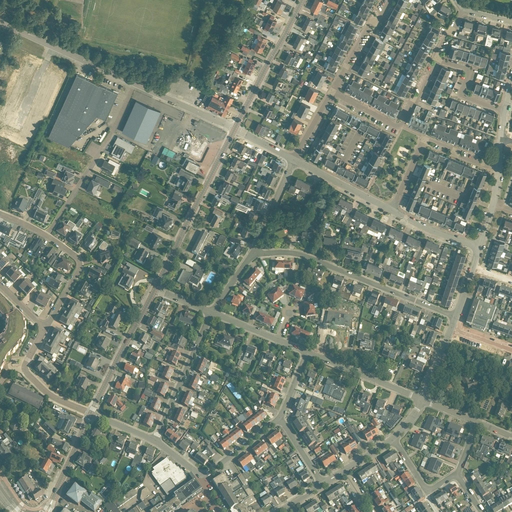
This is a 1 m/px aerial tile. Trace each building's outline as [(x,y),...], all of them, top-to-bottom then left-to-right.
[(322,4),(323,1),(321,0),(314,0),(313,3),(328,11),(329,8),(326,6),(322,4)] [(338,4),(330,0),(328,0),(326,4),(336,9),(338,4)] [(270,5),(269,7),(281,13),(283,8),(281,7),(272,2),(271,5),(270,5)] [(394,7),(397,8),(405,13),(408,7),(405,6),(400,3),(397,2),(394,7)] [(310,9),(312,10),(317,13),(319,10),(327,14),(329,11),(328,11),(313,3),(310,9)] [(365,11),(368,12),(370,7),(371,7),(368,6),(363,3),(360,8),(365,11)] [(451,8),(442,4),(438,12),(441,14),(439,17),(445,19),(446,17),(451,8)] [(392,13),(394,14),(402,18),(405,13),(397,8),(394,7),(392,13)] [(362,17),(365,18),(368,12),(365,11),(360,8),(357,14),(362,17)] [(389,18),(391,19),(396,22),(396,23),(399,24),(402,18),(394,14),(392,13),(389,18)] [(357,14),(354,20),(362,24),(365,18),(362,17),(357,14)] [(267,22),(274,26),(277,21),(273,19),(275,17),(271,15),(267,22)] [(257,17),(254,21),(261,25),(263,20),(257,17)] [(307,23),(316,28),(317,25),(315,24),(317,21),(308,17),(305,22),(307,23)] [(393,28),(396,23),(396,22),(391,19),(389,18),(386,24),(393,28)] [(344,26),(355,32),(358,26),(351,22),(350,23),(346,21),(343,26),(344,26)] [(458,36),(471,41),(472,37),(467,36),(464,35),(465,29),(471,30),(473,22),(465,21),(463,28),(462,28),(462,31),(460,31),(459,33),(458,33),(458,36)] [(267,22),(264,29),(267,31),(268,29),(272,31),(274,26),(267,22)] [(307,23),(305,22),(302,28),(308,31),(308,30),(311,31),(312,29),(315,30),(316,28),(307,23)] [(383,29),(390,34),(393,28),(386,24),(383,29)] [(472,37),(471,41),(472,41),(477,42),(479,35),(484,36),(487,26),(479,24),(477,32),(474,31),(472,38),(472,37)] [(429,30),(437,35),(438,32),(439,33),(441,30),(440,30),(440,29),(432,25),(429,30)] [(353,38),(355,32),(344,26),(341,32),(342,33),(345,34),(350,37),(353,38)] [(488,33),(487,36),(485,45),(491,46),(493,35),(499,36),(500,29),(493,27),(491,34),(488,33)] [(379,35),(387,39),(390,34),(383,29),(380,35),(379,35)] [(426,36),(434,40),(437,35),(429,30),(426,36)] [(504,47),(503,49),(510,50),(511,41),(511,31),(507,30),(505,38),(509,39),(508,43),(507,43),(506,47),(504,46),(504,47)] [(350,44),(353,38),(350,37),(345,34),(342,33),(339,38),(342,40),(350,44)] [(257,44),(261,46),(264,47),(266,42),(265,42),(267,39),(261,36),(257,34),(256,38),(259,39),(257,44)] [(304,38),(298,34),(296,40),(298,41),(307,46),(308,43),(306,42),(307,40),(304,38)] [(307,39),(317,44),(318,41),(315,40),(315,39),(309,36),(307,39)] [(423,42),(431,46),(434,40),(426,36),(423,42)] [(375,38),(373,43),(380,48),(383,42),(376,38),(375,38)] [(296,40),(293,46),(302,50),(303,47),(307,49),(308,47),(307,46),(298,41),(296,40)] [(345,49),(347,49),(350,44),(342,40),(339,45),(345,49)] [(428,51),(431,46),(423,42),(420,47),(428,51)] [(335,43),(332,49),(342,54),(345,49),(339,45),(335,43)] [(373,43),(370,49),(377,53),(380,48),(373,43)] [(453,56),(455,57),(456,54),(458,48),(459,44),(457,43),(456,43),(455,45),(452,44),(449,55),(449,56),(452,57),(453,56)] [(261,52),(264,47),(261,46),(257,44),(255,48),(252,47),(251,50),(257,53),(258,50),(261,52)] [(417,53),(425,57),(428,51),(420,47),(417,53)] [(467,60),(468,58),(470,52),(470,49),(464,47),(464,50),(462,56),(461,58),(467,60)] [(332,49),(329,48),(335,50),(332,56),(340,60),(342,54),(332,49)] [(456,54),(455,57),(457,57),(457,58),(460,59),(460,58),(461,58),(462,56),(464,50),(458,48),(456,54)] [(377,53),(370,49),(367,54),(374,59),(377,53)] [(242,63),(253,69),(255,64),(252,62),(253,60),(249,58),(249,59),(243,56),(243,57),(232,52),(228,50),(228,51),(226,55),(230,57),(229,57),(241,63),(242,63)] [(500,57),(509,59),(510,53),(502,51),(500,57)] [(476,54),(470,52),(468,58),(467,60),(469,61),(469,62),(472,63),(472,62),(473,62),(474,60),(476,54)] [(289,54),(285,61),(295,65),(297,61),(301,63),(303,59),(301,57),(301,56),(296,53),(294,56),(289,54)] [(414,58),(420,61),(422,62),(425,57),(417,53),(414,58)] [(371,64),(374,59),(367,54),(364,60),(371,64)] [(479,64),(480,62),(482,55),(476,54),(474,60),(473,62),(479,64)] [(480,62),(479,64),(485,66),(488,57),(482,55),(480,62)] [(337,66),(340,60),(332,56),(329,62),(337,66)] [(498,63),(507,66),(509,59),(500,57),(498,63)] [(420,61),(414,58),(411,64),(419,68),(420,66),(421,66),(423,64),(422,63),(422,62),(420,61)] [(361,66),(363,67),(368,70),(371,64),(364,60),(361,66)] [(329,62),(326,67),(334,71),(337,66),(329,62)] [(240,65),(244,68),(242,72),(246,74),(247,72),(250,73),(253,69),(242,63),(240,65)] [(505,72),(507,66),(498,63),(497,69),(505,72)] [(408,69),(416,74),(419,68),(411,64),(408,69)] [(357,71),(360,72),(365,75),(368,70),(363,67),(361,66),(358,71),(357,71)] [(440,72),(448,75),(450,69),(442,66),(440,72)] [(292,75),(294,69),(289,67),(288,70),(282,67),(278,74),(287,78),(289,74),(292,75)] [(405,75),(413,79),(414,77),(415,78),(417,75),(416,74),(408,69),(405,75)] [(497,69),(495,76),(504,78),(505,72),(497,69)] [(318,70),(315,76),(324,80),(327,75),(318,70)] [(445,81),(448,75),(440,72),(437,77),(445,81)] [(96,82),(95,82),(77,74),(48,136),(69,146),(97,115),(106,119),(118,93),(100,84),(95,83),(96,82)] [(413,79),(405,75),(402,81),(410,85),(413,79)] [(238,84),(240,86),(243,79),(236,76),(233,82),(238,84)] [(315,76),(313,81),(321,85),(324,80),(315,76)] [(434,83),(443,87),(445,81),(437,77),(434,83)] [(273,85),(277,87),(281,89),(285,83),(282,81),(276,78),(273,85)] [(237,92),(240,86),(238,84),(233,82),(230,81),(230,80),(228,84),(226,83),(225,85),(221,83),(220,84),(216,82),(215,85),(220,87),(223,88),(228,91),(229,89),(230,89),(230,88),(237,92)] [(351,93),(357,82),(354,80),(351,85),(349,84),(348,86),(347,86),(346,88),(347,88),(345,90),(351,93)] [(400,86),(407,90),(410,85),(402,81),(400,86)] [(361,90),(359,89),(361,84),(357,82),(351,93),(351,94),(357,97),(361,90)] [(432,89),(434,90),(440,93),(443,87),(434,83),(432,89)] [(476,83),(473,91),(479,93),(482,85),(476,83)] [(485,95),(486,93),(488,87),(482,85),(479,93),(482,94),(481,95),(484,96),(485,95)] [(310,86),(307,92),(316,96),(318,91),(310,86)] [(363,100),(369,88),(366,86),(363,91),(361,90),(357,97),(363,100)] [(396,92),(404,96),(407,90),(400,86),(396,92)] [(488,87),(486,93),(485,95),(491,98),(494,89),(488,87)] [(373,96),(370,95),(373,90),(369,88),(363,100),(369,103),(373,96)] [(429,95),(432,96),(437,98),(440,93),(434,90),(432,89),(429,95)] [(494,89),(491,98),(497,100),(499,95),(500,96),(501,93),(500,92),(494,89)] [(386,91),(383,96),(377,107),(383,111),(386,104),(384,102),(387,98),(384,96),(387,91),(386,91)] [(266,99),(271,101),(272,100),(276,102),(278,99),(274,96),(275,94),(269,92),(266,99)] [(307,92),(305,97),(313,101),(316,96),(307,92)] [(377,107),(383,96),(379,94),(377,99),(375,97),(371,104),(377,107)] [(213,95),(207,106),(225,115),(227,110),(231,104),(224,101),(221,99),(214,96),(213,95)] [(231,104),(234,98),(227,95),(224,101),(231,104)] [(437,98),(432,96),(429,95),(427,101),(435,104),(437,98)] [(386,104),(383,111),(389,114),(389,113),(398,97),(396,96),(394,101),(391,100),(389,105),(386,104)] [(399,98),(398,97),(389,113),(395,117),(396,114),(397,115),(398,112),(397,112),(398,110),(396,109),(399,104),(396,103),(399,98)] [(449,107),(455,110),(458,101),(452,99),(449,107)] [(136,100),(122,131),(146,142),(161,111),(136,100)] [(461,112),(463,106),(464,104),(458,101),(455,110),(461,112)] [(302,102),(299,108),(308,112),(310,107),(302,102)] [(283,112),(286,107),(281,104),(280,106),(275,104),(274,107),(280,111),(283,112)] [(464,104),(463,106),(461,112),(467,114),(469,108),(470,106),(464,104)] [(429,110),(427,114),(424,121),(416,117),(421,106),(417,105),(408,123),(425,130),(431,116),(433,112),(429,110)] [(470,106),(469,108),(467,114),(473,116),(476,108),(470,106)] [(263,114),(269,117),(270,115),(274,118),(276,114),(271,112),(272,110),(267,107),(263,114)] [(299,108),(297,113),(305,117),(308,112),(299,108)] [(343,118),(346,119),(349,114),(338,108),(332,118),(336,120),(339,115),(343,118)] [(445,109),(443,108),(441,108),(438,115),(444,118),(447,110),(445,109)] [(482,110),(476,108),(473,116),(479,118),(482,110)] [(485,120),(487,115),(488,112),(482,110),(479,118),(485,120)] [(485,120),(491,122),(494,115),(491,114),(492,113),(489,112),(488,113),(488,112),(487,115),(485,120)] [(358,126),(361,120),(349,114),(346,119),(358,126)] [(291,123),(300,127),(302,122),(294,118),(291,123)] [(332,118),(329,123),(337,127),(340,129),(342,124),(340,123),(339,122),(336,120),(332,118)] [(432,132),(431,134),(438,137),(444,119),(443,119),(441,124),(438,123),(436,128),(434,127),(433,130),(432,129),(432,132)] [(444,119),(438,137),(437,137),(444,139),(446,132),(444,131),(446,126),(444,125),(445,120),(444,119)] [(365,130),(368,124),(363,121),(361,120),(358,126),(360,127),(365,130)] [(265,126),(266,126),(259,122),(255,130),(266,135),(269,128),(265,126)] [(288,129),(297,133),(300,128),(291,123),(288,129)] [(327,128),(335,133),(337,127),(329,123),(327,128)] [(446,132),(444,139),(450,142),(450,141),(457,124),(455,123),(454,129),(451,128),(449,133),(446,132)] [(377,136),(380,130),(368,124),(365,130),(364,132),(363,134),(362,135),(366,137),(369,132),(377,136)] [(457,124),(450,141),(457,144),(459,137),(457,136),(458,131),(456,130),(458,124),(457,124)] [(332,138),(335,133),(327,128),(324,134),(332,138)] [(461,137),(459,144),(465,147),(471,129),(470,129),(468,134),(466,133),(464,138),(461,137)] [(471,129),(465,147),(471,149),(474,142),(471,141),(473,136),(471,135),(473,130),(471,129)] [(174,146),(186,151),(185,152),(199,159),(206,143),(180,132),(174,146)] [(329,143),(332,138),(324,134),(321,139),(327,142),(329,143)] [(382,143),(387,146),(392,137),(387,134),(382,143)] [(477,151),(484,134),(483,134),(481,139),(478,138),(477,139),(475,138),(474,142),(471,149),(477,152),(477,151)] [(484,134),(477,151),(484,154),(485,151),(486,149),(485,149),(486,147),(484,146),(486,141),(483,140),(485,134),(484,134)] [(116,143),(111,153),(113,154),(112,156),(120,160),(121,159),(120,159),(125,149),(128,150),(132,144),(122,139),(123,139),(120,145),(116,143)] [(322,151),(327,153),(327,154),(328,154),(329,153),(330,151),(330,150),(324,147),(327,142),(321,139),(316,148),(322,151)] [(377,152),(383,155),(387,146),(382,143),(376,140),(374,143),(374,144),(379,147),(377,152)] [(245,151),(250,154),(252,150),(247,147),(247,146),(242,143),(238,150),(244,153),(245,151)] [(162,152),(173,157),(176,152),(165,147),(162,152)] [(317,160),(322,151),(316,148),(311,157),(317,160)] [(427,156),(437,160),(439,154),(430,150),(427,156)] [(383,155),(377,152),(375,151),(372,156),(380,160),(383,155)] [(448,158),(439,154),(437,160),(434,166),(438,168),(441,162),(446,164),(448,158)] [(334,161),(331,160),(328,158),(327,158),(324,163),(335,169),(338,164),(341,158),(337,156),(334,161)] [(369,161),(377,165),(380,160),(372,156),(369,161)] [(241,168),(244,161),(235,157),(231,163),(232,164),(230,167),(240,172),(241,168)] [(454,160),(448,158),(446,164),(445,167),(450,169),(454,160)] [(116,170),(120,164),(110,159),(111,160),(110,162),(109,162),(108,162),(105,160),(101,167),(111,173),(114,168),(116,170)] [(274,164),(272,168),(279,171),(283,163),(276,160),(272,159),(270,162),(274,164)] [(199,165),(197,164),(190,160),(189,160),(186,166),(186,167),(187,166),(196,171),(199,165)] [(455,171),(459,162),(454,160),(450,169),(455,171)] [(366,166),(374,170),(377,165),(369,161),(366,166)] [(461,173),(464,164),(459,162),(455,171),(454,174),(460,176),(461,173)] [(430,166),(424,163),(419,175),(425,178),(428,179),(430,180),(431,180),(432,176),(427,174),(430,166)] [(338,164),(335,169),(343,173),(346,168),(338,164)] [(461,173),(466,176),(470,167),(464,164),(461,173)] [(63,178),(72,183),(72,182),(73,182),(74,179),(74,178),(74,177),(73,177),(74,173),(71,171),(72,169),(63,165),(61,170),(64,171),(63,173),(65,174),(63,178)] [(365,172),(368,174),(372,176),(374,170),(366,166),(364,171),(365,172)] [(269,176),(267,181),(273,184),(277,176),(269,172),(271,170),(265,167),(262,173),(269,176)] [(470,167),(466,176),(472,178),(473,174),(475,169),(470,167)] [(343,173),(355,180),(358,174),(346,168),(343,173)] [(54,178),(56,173),(47,169),(45,173),(54,178)] [(225,177),(230,179),(231,177),(235,180),(237,176),(233,174),(234,172),(228,169),(225,177)] [(475,183),(481,185),(486,174),(475,169),(473,174),(478,176),(475,183)] [(365,178),(358,174),(355,180),(366,186),(372,176),(368,174),(365,178)] [(424,182),(425,178),(419,175),(417,181),(416,183),(422,185),(423,183),(424,182)] [(97,189),(100,184),(100,183),(108,187),(111,182),(97,176),(95,180),(92,179),(87,189),(89,190),(89,191),(92,193),(92,192),(94,193),(96,189),(97,189)] [(192,179),(185,176),(179,186),(187,190),(188,189),(189,187),(189,186),(190,183),(192,179)] [(297,178),(294,185),(294,184),(292,183),(288,191),(291,193),(292,192),(293,193),(294,191),(298,193),(303,183),(304,181),(297,178)] [(66,188),(64,187),(59,185),(60,182),(54,179),(52,183),(52,182),(56,184),(52,193),(56,194),(57,193),(63,196),(65,192),(65,193),(67,189),(66,189),(66,188)] [(261,194),(261,193),(268,196),(271,189),(264,185),(265,183),(259,180),(256,186),(260,187),(258,192),(261,194)] [(218,190),(224,193),(226,190),(228,191),(231,184),(225,181),(223,184),(221,183),(218,190)] [(305,196),(306,193),(311,195),(314,189),(311,188),(310,189),(308,188),(310,184),(304,181),(303,183),(298,193),(305,196)] [(416,183),(411,195),(417,198),(422,185),(416,183)] [(481,185),(475,183),(470,196),(476,198),(476,199),(481,185)] [(38,190),(34,198),(38,200),(42,192),(38,190)] [(175,192),(171,198),(174,200),(172,204),(178,207),(182,200),(180,199),(182,195),(175,192)] [(212,202),(217,205),(219,201),(225,205),(227,202),(229,203),(230,201),(230,200),(221,196),(220,198),(215,195),(212,202)] [(238,202),(251,208),(253,205),(260,208),(263,201),(257,198),(250,195),(247,202),(246,202),(245,201),(243,204),(238,202)] [(417,212),(418,208),(414,206),(417,198),(411,195),(406,207),(417,212)] [(237,204),(238,202),(239,199),(232,196),(230,200),(230,201),(237,204)] [(470,196),(468,201),(467,203),(467,204),(473,206),(476,199),(476,198),(470,196)] [(341,212),(347,201),(341,197),(338,203),(335,202),(331,210),(334,211),(335,209),(338,210),(339,209),(342,210),(341,212)] [(27,204),(18,200),(15,207),(14,207),(13,210),(16,211),(16,210),(20,212),(21,211),(23,212),(24,211),(28,212),(33,200),(29,198),(27,204)] [(353,211),(350,210),(353,204),(347,201),(341,212),(346,215),(343,221),(343,222),(342,223),(345,225),(346,223),(350,217),(353,211)] [(462,215),(468,218),(473,206),(467,204),(467,203),(464,202),(462,201),(460,205),(465,208),(462,214),(462,215)] [(235,207),(250,214),(248,219),(255,222),(258,214),(250,210),(251,208),(238,202),(237,204),(235,207)] [(418,208),(417,212),(422,214),(425,206),(421,204),(420,204),(418,208)] [(169,225),(170,223),(171,221),(172,218),(163,214),(163,215),(160,214),(163,209),(157,206),(152,215),(159,218),(161,219),(158,224),(167,229),(167,228),(168,228),(169,228),(170,227),(170,226),(170,225),(169,225)] [(425,206),(422,214),(427,216),(431,208),(425,206)] [(68,213),(75,217),(78,213),(71,208),(68,213)] [(216,226),(219,227),(221,223),(218,222),(223,212),(215,208),(213,211),(216,213),(210,223),(216,226)] [(427,216),(433,218),(436,210),(431,208),(427,216)] [(357,210),(353,217),(356,218),(353,224),(356,225),(362,215),(363,213),(357,210)] [(433,218),(438,221),(442,213),(436,210),(433,218)] [(37,211),(33,218),(44,223),(45,221),(47,221),(50,217),(47,216),(48,216),(37,211)] [(368,216),(363,213),(362,215),(356,225),(359,226),(362,228),(364,224),(367,225),(369,222),(366,221),(368,216)] [(444,223),(446,217),(447,215),(442,213),(438,221),(444,223)] [(446,217),(444,223),(453,227),(456,221),(458,215),(455,214),(455,213),(454,213),(451,219),(446,217)] [(375,232),(379,224),(380,222),(374,219),(374,218),(371,223),(369,222),(367,225),(370,227),(369,229),(372,231),(375,232)] [(508,233),(509,229),(511,224),(511,221),(506,219),(503,227),(507,228),(504,236),(507,237),(508,233)] [(76,226),(75,226),(75,227),(78,229),(83,223),(82,222),(80,221),(76,226)] [(465,225),(456,221),(453,227),(463,231),(465,225)] [(65,237),(66,235),(68,232),(70,234),(75,227),(75,226),(69,222),(66,226),(62,223),(57,232),(65,237)] [(274,231),(273,228),(270,229),(273,236),(275,235),(275,236),(282,234),(285,233),(286,233),(284,230),(288,228),(285,222),(275,225),(277,230),(274,231)] [(312,236),(316,236),(317,223),(305,222),(305,226),(308,226),(308,228),(303,228),(302,235),(312,236)] [(379,224),(375,232),(378,233),(377,235),(380,236),(379,238),(382,240),(385,234),(382,233),(386,224),(385,224),(380,222),(379,224)] [(99,231),(103,226),(98,223),(95,228),(99,231)] [(11,228),(6,225),(2,234),(6,235),(3,242),(8,244),(12,236),(9,235),(11,228)] [(252,228),(250,228),(244,225),(241,234),(248,237),(252,228)] [(292,225),(289,232),(296,235),(298,228),(292,225)] [(393,240),(397,230),(391,227),(388,234),(391,235),(390,239),(393,240)] [(76,230),(69,240),(70,241),(70,242),(71,243),(72,243),(73,243),(77,246),(78,243),(81,245),(82,243),(80,241),(82,238),(78,236),(80,233),(76,230)] [(325,236),(324,241),(335,243),(336,238),(331,237),(332,231),(326,230),(325,236)] [(403,232),(397,230),(393,240),(395,241),(396,238),(400,239),(403,232)] [(13,237),(9,244),(15,247),(16,244),(24,248),(26,243),(28,239),(24,237),(25,235),(20,232),(16,239),(13,237)] [(163,237),(158,235),(154,232),(148,243),(156,247),(159,241),(160,242),(163,237)] [(212,246),(208,243),(211,237),(208,235),(203,232),(197,244),(202,246),(203,245),(210,249),(212,246)] [(90,253),(92,251),(93,250),(96,247),(95,246),(96,245),(93,242),(93,241),(95,238),(90,235),(84,243),(86,245),(87,246),(86,248),(88,250),(87,251),(90,253)] [(349,245),(351,237),(345,235),(342,245),(342,247),(347,249),(348,248),(348,247),(349,245)] [(407,247),(410,248),(415,238),(409,235),(408,235),(405,242),(409,244),(407,247)] [(222,248),(227,240),(221,237),(216,245),(222,248)] [(410,248),(412,249),(415,251),(413,255),(416,257),(419,250),(416,249),(420,240),(415,238),(410,248)] [(243,251),(239,248),(240,245),(241,241),(231,239),(230,243),(233,244),(235,246),(232,250),(228,248),(224,255),(229,259),(231,255),(237,259),(243,251)] [(42,244),(36,240),(29,250),(34,253),(33,254),(38,258),(42,251),(39,249),(42,244)] [(133,240),(130,246),(138,250),(141,244),(133,240)] [(428,240),(427,240),(423,250),(429,253),(433,245),(434,243),(428,240)] [(504,244),(495,240),(495,241),(493,246),(493,247),(502,250),(502,251),(505,252),(506,250),(503,249),(504,244)] [(109,259),(109,257),(111,256),(109,252),(107,253),(107,252),(106,252),(106,249),(108,246),(103,242),(99,248),(101,254),(98,255),(99,256),(98,256),(99,259),(100,259),(101,262),(102,264),(109,262),(108,260),(109,259)] [(353,254),(353,257),(359,258),(359,259),(361,250),(364,251),(366,243),(363,242),(361,248),(355,247),(353,254)] [(434,243),(433,245),(429,253),(431,254),(436,256),(436,254),(435,254),(436,252),(439,245),(434,243)] [(192,253),(197,256),(195,261),(202,265),(205,259),(208,252),(208,253),(210,249),(203,245),(202,246),(197,244),(192,253)] [(353,257),(353,254),(355,247),(349,245),(348,247),(348,248),(347,249),(346,255),(353,257)] [(491,253),(500,256),(502,251),(502,250),(493,247),(491,253)] [(368,254),(367,253),(365,258),(369,260),(373,249),(371,248),(368,254)] [(49,249),(48,251),(43,257),(47,259),(47,261),(45,263),(50,266),(55,260),(53,258),(52,257),(55,253),(49,249)] [(142,251),(136,262),(143,265),(149,255),(142,251)] [(457,253),(455,259),(464,262),(466,256),(457,253)] [(500,256),(491,253),(489,258),(498,261),(498,262),(501,263),(501,261),(499,260),(500,256)] [(380,262),(378,266),(375,265),(373,270),(372,272),(379,274),(382,266),(385,267),(384,269),(387,263),(389,258),(386,257),(383,263),(380,262)] [(498,261),(489,258),(487,264),(489,265),(497,267),(497,264),(498,262),(498,261)] [(0,264),(0,269),(1,270),(6,266),(7,265),(7,266),(7,267),(8,268),(9,268),(11,266),(5,259),(0,264)] [(52,268),(56,270),(57,268),(61,270),(62,268),(68,271),(72,265),(61,259),(59,263),(56,261),(52,268)] [(455,259),(453,265),(459,267),(462,268),(464,262),(455,259)] [(186,265),(190,267),(193,268),(195,264),(188,260),(186,265)] [(272,272),(275,272),(275,273),(284,273),(284,270),(284,263),(276,262),(275,265),(272,265),(272,272)] [(365,269),(372,272),(373,270),(375,265),(368,262),(365,269)] [(405,273),(404,275),(407,277),(409,271),(411,268),(412,263),(409,262),(406,268),(407,269),(407,270),(405,273)] [(288,272),(295,273),(296,266),(292,266),(292,263),(284,263),(284,270),(288,270),(288,272)] [(389,278),(395,281),(396,279),(398,274),(397,274),(393,272),(395,267),(387,263),(384,269),(391,272),(389,278)] [(13,264),(11,266),(9,268),(11,270),(11,271),(7,276),(10,279),(12,278),(18,272),(14,268),(16,266),(13,264)] [(112,268),(107,265),(105,269),(113,273),(116,267),(113,266),(112,268)] [(185,286),(188,279),(190,280),(189,283),(194,286),(193,286),(193,287),(193,289),(194,290),(194,291),(195,291),(196,292),(197,292),(198,292),(199,291),(200,291),(200,290),(201,290),(201,289),(201,288),(201,287),(201,286),(200,285),(199,284),(207,270),(202,267),(201,268),(195,265),(193,269),(198,271),(194,277),(184,272),(183,272),(178,282),(179,282),(179,283),(185,286)] [(462,268),(459,267),(453,265),(451,271),(460,274),(462,268)] [(88,275),(98,280),(101,274),(104,276),(106,273),(100,269),(98,272),(92,268),(91,269),(89,272),(90,272),(88,275)] [(318,277),(322,278),(324,273),(314,270),(309,268),(307,274),(312,276),(317,278),(318,277)] [(125,269),(123,273),(125,274),(123,278),(125,279),(124,281),(125,282),(123,286),(126,287),(125,289),(129,291),(130,290),(134,283),(126,278),(128,276),(129,276),(131,272),(125,269)] [(262,276),(264,273),(260,269),(257,272),(255,270),(250,276),(255,281),(261,274),(262,276)] [(396,279),(395,281),(401,284),(404,277),(404,275),(405,273),(399,270),(397,274),(398,274),(396,279)] [(449,277),(458,280),(460,274),(451,271),(449,277)] [(10,279),(14,283),(19,279),(20,278),(22,281),(24,278),(26,277),(23,274),(22,276),(18,272),(12,278),(10,279)] [(61,283),(60,283),(58,282),(59,280),(59,281),(62,276),(56,273),(53,279),(52,278),(48,285),(57,290),(58,288),(59,288),(61,286),(60,285),(61,283)] [(424,289),(429,276),(426,275),(422,284),(421,288),(424,289)] [(244,283),(246,284),(244,287),(249,291),(251,289),(250,287),(255,281),(250,276),(244,283)] [(410,279),(407,286),(413,288),(414,286),(416,282),(418,278),(411,276),(410,278),(410,279)] [(447,283),(453,285),(456,286),(458,280),(449,277),(447,283)] [(20,289),(23,292),(25,290),(30,285),(24,278),(22,281),(24,283),(24,284),(20,289)] [(344,292),(345,288),(341,287),(344,281),(336,278),(333,284),(338,286),(337,289),(339,290),(337,296),(341,298),(344,292)] [(416,282),(414,286),(413,288),(420,291),(421,288),(422,284),(419,283),(421,279),(418,278),(416,282)] [(486,297),(490,285),(491,282),(485,280),(483,287),(486,289),(484,297),(486,297)] [(491,282),(490,285),(486,297),(488,298),(491,290),(494,291),(497,284),(491,282)] [(79,295),(82,296),(83,296),(84,297),(89,288),(81,283),(79,287),(78,286),(77,288),(78,288),(76,292),(80,294),(79,295)] [(445,289),(451,291),(454,292),(456,286),(453,285),(447,283),(445,289)] [(23,292),(27,296),(32,292),(32,291),(36,294),(37,292),(30,285),(25,290),(23,292)] [(356,294),(361,295),(363,289),(356,286),(353,292),(352,295),(355,296),(356,294)] [(299,289),(293,287),(290,292),(289,295),(295,298),(296,295),(299,289)] [(507,289),(501,287),(499,295),(504,297),(506,292),(507,289)] [(284,296),(282,293),(278,289),(273,293),(277,298),(279,300),(280,300),(279,299),(284,296)] [(296,295),(295,298),(301,300),(302,297),(307,299),(311,297),(313,295),(305,292),(299,289),(296,295)] [(443,295),(449,297),(452,298),(454,292),(451,291),(445,289),(443,295)] [(36,303),(41,305),(42,303),(46,296),(37,292),(36,294),(39,296),(39,297),(36,303)] [(273,293),(268,297),(273,304),(279,300),(277,298),(273,293)] [(377,302),(380,295),(372,293),(370,299),(369,299),(368,302),(372,304),(375,305),(377,302)] [(239,306),(240,304),(241,301),(242,302),(244,297),(238,295),(237,298),(233,297),(231,304),(239,306)] [(452,298),(449,297),(443,295),(441,301),(449,304),(452,298)] [(52,303),(54,301),(46,296),(42,303),(41,305),(45,308),(49,302),(52,303)] [(17,348),(21,343),(25,335),(24,322),(20,317),(18,315),(16,313),(12,314),(11,313),(11,312),(11,311),(10,310),(9,310),(7,306),(4,304),(5,303),(4,302),(3,301),(2,301),(0,298),(0,314),(2,317),(1,318),(2,321),(5,320),(6,323),(5,324),(7,328),(4,335),(0,338),(0,371),(3,366),(5,360),(7,357),(12,353),(17,348)] [(385,312),(388,313),(392,303),(393,301),(386,298),(384,304),(388,305),(385,312)] [(69,306),(81,313),(83,309),(80,307),(81,305),(72,300),(71,301),(70,301),(69,304),(69,306)] [(393,301),(392,303),(388,313),(386,318),(388,318),(389,313),(390,314),(393,307),(396,309),(399,303),(393,301)] [(479,302),(474,301),(466,324),(471,326),(472,325),(472,328),(483,332),(485,329),(488,331),(496,308),(495,307),(492,306),(489,305),(483,303),(480,302),(479,302)] [(165,316),(160,314),(162,310),(166,312),(169,307),(166,305),(164,308),(163,307),(158,304),(155,311),(159,313),(157,317),(163,320),(165,316)] [(250,308),(246,306),(243,313),(244,313),(243,314),(247,315),(247,314),(251,316),(252,314),(255,315),(256,311),(257,311),(257,309),(258,308),(251,305),(250,308)] [(66,311),(75,316),(76,314),(79,316),(81,313),(69,306),(67,309),(66,311)] [(406,306),(403,313),(402,317),(405,318),(405,317),(410,318),(409,320),(410,320),(412,314),(414,309),(406,306)] [(111,319),(119,323),(122,316),(117,313),(115,312),(116,310),(112,307),(109,313),(113,315),(111,319)] [(260,323),(263,324),(265,321),(266,317),(267,317),(268,313),(264,312),(260,310),(257,309),(257,311),(256,311),(255,315),(254,317),(257,318),(256,320),(260,322),(260,323)] [(413,322),(416,323),(421,312),(414,309),(412,314),(410,320),(413,321),(413,322)] [(306,317),(310,317),(310,322),(314,324),(314,321),(316,320),(314,310),(308,311),(305,311),(306,317)] [(63,316),(75,323),(77,320),(74,318),(75,316),(66,311),(65,313),(63,316)] [(182,314),(179,322),(192,326),(194,319),(197,320),(198,316),(196,315),(187,312),(186,315),(182,314)] [(339,314),(329,312),(326,324),(344,327),(343,329),(344,330),(341,345),(340,345),(350,347),(352,340),(354,340),(356,329),(355,328),(356,322),(357,322),(358,318),(345,315),(344,319),(339,318),(339,314)] [(422,320),(428,322),(434,325),(432,328),(439,330),(442,322),(435,320),(434,319),(434,317),(424,313),(422,320)] [(75,323),(63,316),(62,318),(61,318),(60,320),(60,321),(59,322),(68,327),(70,325),(73,327),(75,323)] [(267,325),(272,327),(273,324),(276,325),(278,319),(275,318),(274,320),(267,317),(266,317),(265,321),(263,324),(267,326),(267,325)] [(147,325),(154,328),(157,321),(151,318),(147,325)] [(115,330),(119,323),(111,319),(109,324),(104,321),(102,327),(107,329),(108,326),(110,327),(115,330)] [(497,333),(498,331),(501,321),(496,319),(492,331),(497,333)] [(501,321),(498,331),(497,333),(503,335),(504,333),(508,320),(506,319),(505,322),(501,321)] [(508,320),(504,333),(503,335),(509,337),(510,335),(511,327),(511,325),(510,325),(511,321),(508,320)] [(296,338),(299,339),(302,332),(294,329),(295,327),(292,325),(290,331),(293,333),(292,335),(296,337),(296,338)] [(415,326),(410,338),(414,339),(418,327),(415,326)] [(53,335),(65,341),(67,337),(64,336),(65,334),(56,329),(55,330),(54,330),(53,333),(53,334),(53,335)] [(314,334),(311,333),(310,335),(302,332),(299,339),(303,341),(303,340),(307,342),(308,339),(312,340),(314,334)] [(437,335),(428,332),(426,336),(424,335),(423,337),(425,338),(427,339),(435,342),(437,335)] [(99,334),(96,340),(100,341),(97,347),(105,352),(111,340),(99,334)] [(51,338),(50,340),(59,345),(60,343),(63,345),(65,341),(53,335),(51,338)] [(139,342),(145,345),(147,341),(150,343),(152,340),(148,338),(149,337),(143,335),(139,342)] [(215,345),(220,347),(221,345),(231,349),(234,341),(234,340),(233,340),(232,339),(231,339),(223,336),(221,341),(218,339),(215,345)] [(183,349),(187,341),(178,337),(176,343),(173,341),(172,344),(170,343),(168,346),(177,350),(178,347),(183,349)] [(423,344),(427,346),(432,348),(435,342),(427,339),(425,338),(423,337),(422,340),(424,341),(423,344)] [(49,342),(47,345),(59,352),(61,349),(58,347),(59,345),(50,340),(49,341),(49,342)] [(365,344),(361,343),(360,347),(365,348),(365,350),(373,352),(375,342),(372,341),(372,343),(365,342),(365,344)] [(405,352),(404,351),(400,359),(404,361),(407,353),(411,345),(409,344),(405,352)] [(59,352),(47,345),(46,347),(45,346),(44,349),(43,351),(52,356),(54,354),(57,356),(59,352)] [(166,351),(169,353),(173,354),(171,358),(178,361),(181,355),(174,352),(175,349),(177,350),(168,346),(166,351)] [(253,348),(249,347),(246,353),(250,355),(249,359),(252,361),(254,356),(257,350),(256,350),(256,348),(253,347),(253,348)] [(391,351),(385,349),(382,356),(388,359),(391,351)] [(141,353),(138,351),(135,355),(133,354),(130,359),(136,363),(135,364),(140,367),(141,364),(141,363),(141,362),(141,361),(140,360),(138,359),(140,357),(142,359),(144,355),(141,353)] [(391,351),(388,359),(394,361),(397,354),(391,351)] [(91,359),(86,368),(94,372),(99,363),(97,362),(99,359),(90,354),(88,358),(91,359)] [(272,364),(275,357),(267,354),(266,357),(262,355),(257,366),(261,367),(263,363),(264,360),(268,361),(266,366),(270,368),(272,363),(272,364)] [(39,372),(40,372),(47,365),(43,362),(45,359),(40,357),(37,362),(39,363),(35,368),(36,369),(35,370),(38,372),(38,371),(39,372)] [(169,363),(176,366),(178,361),(171,358),(170,361),(166,359),(165,361),(169,363)] [(201,367),(205,368),(207,365),(210,366),(211,364),(208,363),(208,362),(201,359),(201,360),(199,366),(201,367)] [(68,363),(70,364),(81,370),(83,367),(70,360),(68,363)] [(409,368),(416,370),(419,363),(412,360),(409,368)] [(287,373),(289,372),(292,365),(285,362),(283,367),(281,366),(280,370),(287,373)] [(47,365),(40,372),(44,376),(54,366),(51,363),(48,366),(47,365)] [(422,373),(425,366),(419,363),(416,370),(422,373)] [(132,378),(135,379),(138,374),(135,373),(136,370),(127,365),(124,371),(133,375),(132,378)] [(54,366),(44,376),(45,378),(44,378),(47,380),(49,381),(56,374),(54,372),(57,369),(54,366)] [(164,373),(171,376),(174,371),(166,368),(163,366),(162,368),(165,370),(164,373)] [(196,372),(202,375),(202,374),(206,376),(207,374),(208,374),(209,370),(205,368),(201,367),(199,366),(196,372)] [(307,382),(310,384),(310,383),(313,384),(317,375),(310,372),(307,377),(309,378),(307,382)] [(162,378),(169,382),(171,376),(164,373),(163,376),(158,374),(157,376),(162,378)] [(89,383),(87,382),(83,380),(85,377),(80,374),(77,380),(80,382),(77,388),(84,392),(89,383)] [(192,382),(198,385),(199,381),(203,383),(204,380),(200,379),(201,379),(194,376),(192,382)] [(477,382),(470,384),(465,376),(461,379),(466,386),(467,390),(469,390),(479,387),(477,382)] [(277,380),(276,384),(283,387),(285,381),(278,378),(274,377),(274,379),(277,380)] [(115,389),(123,393),(126,387),(129,388),(132,383),(123,378),(120,384),(118,383),(115,389)] [(330,386),(326,395),(337,400),(341,402),(345,392),(341,391),(343,387),(337,384),(328,380),(326,385),(330,386)] [(196,389),(198,385),(192,382),(189,388),(195,391),(199,392),(200,390),(196,389)] [(164,391),(167,392),(169,387),(162,384),(161,384),(158,383),(157,385),(161,386),(159,389),(164,391)] [(15,399),(19,389),(16,387),(16,385),(14,384),(13,386),(4,393),(4,394),(15,399)] [(273,389),(281,392),(283,387),(276,384),(274,387),(271,386),(270,388),(273,389)] [(23,402),(25,397),(28,391),(26,391),(25,392),(19,389),(15,399),(23,402)] [(153,393),(157,395),(164,398),(167,392),(164,391),(159,389),(158,392),(154,391),(153,393)] [(31,406),(35,399),(36,397),(29,393),(29,392),(28,391),(25,397),(23,402),(31,406)] [(187,393),(184,399),(187,400),(190,401),(192,398),(195,399),(196,397),(193,395),(187,393)] [(268,393),(266,398),(276,403),(279,397),(268,393)] [(361,402),(359,407),(364,409),(362,413),(367,414),(370,406),(367,404),(370,397),(364,394),(364,396),(360,394),(357,400),(361,402)] [(297,406),(305,409),(306,409),(311,398),(305,395),(302,402),(297,400),(295,405),(297,406)] [(107,404),(110,405),(114,408),(117,403),(121,408),(119,409),(122,412),(126,408),(123,405),(118,400),(112,396),(107,404)] [(35,399),(31,406),(38,410),(40,406),(41,407),(41,408),(43,403),(43,404),(41,403),(43,400),(36,397),(35,399)] [(158,407),(160,408),(162,402),(155,399),(151,398),(150,400),(149,403),(158,407)] [(266,398),(264,402),(263,404),(267,405),(267,406),(274,409),(276,403),(266,398)] [(181,405),(188,408),(188,407),(192,409),(193,407),(189,405),(191,401),(190,401),(187,400),(184,399),(182,405),(181,405)] [(383,410),(386,403),(379,400),(376,407),(375,411),(378,412),(377,415),(376,418),(381,420),(384,422),(388,412),(383,410)] [(496,409),(498,410),(495,416),(501,419),(502,415),(504,415),(505,412),(503,410),(504,407),(506,407),(508,403),(500,400),(498,404),(499,404),(496,409)] [(150,404),(149,407),(148,406),(147,408),(150,410),(157,413),(160,408),(158,407),(149,403),(150,404)] [(303,414),(304,414),(306,409),(305,409),(297,406),(295,405),(293,410),(295,411),(292,418),(303,416),(303,414)] [(402,410),(394,407),(392,413),(388,412),(384,422),(384,421),(387,423),(386,425),(391,429),(401,417),(400,416),(402,410)] [(189,416),(188,416),(189,413),(186,412),(180,409),(177,415),(179,416),(183,418),(188,420),(189,416)] [(258,410),(255,413),(260,419),(262,421),(267,417),(263,412),(260,409),(258,410)] [(146,420),(153,423),(155,418),(148,414),(148,415),(145,413),(144,415),(147,417),(146,420)] [(246,421),(251,426),(252,428),(257,425),(256,423),(253,419),(250,416),(248,413),(246,415),(248,418),(249,419),(246,421)] [(258,416),(253,419),(256,423),(257,425),(262,421),(260,419),(255,413),(258,416)] [(71,424),(72,423),(74,425),(77,420),(67,415),(66,417),(60,414),(58,418),(65,421),(60,430),(68,434),(72,425),(71,424)] [(189,431),(192,432),(193,428),(184,425),(185,423),(182,422),(183,418),(179,416),(177,415),(174,421),(180,424),(179,427),(186,430),(189,431)] [(303,416),(292,418),(295,423),(293,424),(297,429),(299,427),(306,422),(304,418),(303,416)] [(427,423),(437,428),(439,422),(429,417),(427,423)] [(141,421),(140,424),(144,425),(151,428),(153,423),(146,420),(143,419),(141,421)] [(376,419),(372,421),(375,427),(384,422),(381,420),(380,421),(376,419)] [(13,431),(18,428),(20,431),(25,427),(20,420),(10,426),(13,431)] [(246,421),(246,420),(241,424),(243,427),(247,432),(252,428),(251,426),(246,421)] [(57,432),(46,422),(42,426),(53,436),(57,432)] [(306,422),(299,427),(297,429),(300,433),(304,431),(305,433),(311,429),(307,423),(306,422)] [(424,429),(426,430),(435,433),(437,428),(427,423),(424,429)] [(450,423),(448,428),(460,433),(462,428),(450,423)] [(379,434),(372,424),(370,425),(372,429),(369,431),(372,436),(373,438),(379,434)] [(243,435),(239,430),(237,427),(235,429),(237,432),(234,434),(237,437),(238,439),(243,435)] [(361,431),(367,441),(373,438),(372,436),(369,431),(366,427),(362,429),(363,430),(361,431)] [(171,432),(174,429),(171,428),(169,431),(165,436),(170,440),(175,435),(171,432)] [(460,433),(448,428),(446,433),(446,434),(447,434),(458,438),(460,433)] [(90,437),(97,441),(98,439),(103,442),(105,437),(100,435),(101,432),(95,429),(90,437)] [(305,433),(307,435),(303,438),(306,443),(308,441),(316,436),(311,429),(305,433)] [(227,430),(225,431),(232,441),(234,443),(238,439),(237,437),(234,434),(232,436),(227,430)] [(232,441),(225,431),(222,433),(225,436),(222,438),(227,445),(229,447),(234,443),(232,441)] [(272,435),(274,437),(282,449),(285,447),(279,440),(282,438),(278,431),(272,435)] [(0,453),(11,445),(14,443),(6,433),(4,435),(9,442),(4,446),(1,443),(0,443),(0,453)] [(351,436),(356,443),(359,440),(355,433),(351,436)] [(175,435),(170,440),(176,444),(180,439),(182,436),(180,434),(178,437),(175,435)] [(413,440),(424,444),(426,438),(416,434),(413,440)] [(272,446),(275,444),(280,451),(282,449),(274,437),(272,435),(267,440),(269,442),(272,446)] [(309,447),(313,445),(314,447),(324,441),(322,437),(318,440),(316,436),(308,441),(306,443),(309,447)] [(117,443),(116,443),(115,445),(112,443),(109,449),(113,451),(115,447),(122,450),(126,440),(119,437),(117,443)] [(345,441),(347,445),(352,451),(357,448),(351,437),(345,441)] [(483,437),(482,439),(480,444),(483,445),(480,452),(477,451),(476,454),(482,456),(481,456),(482,456),(483,455),(484,453),(487,446),(489,439),(483,437)] [(220,445),(224,450),(229,447),(227,445),(222,438),(225,441),(222,443),(220,440),(218,442),(220,445)] [(189,441),(186,439),(180,447),(186,452),(190,447),(196,452),(196,451),(200,446),(195,442),(194,444),(190,441),(189,441)] [(488,448),(495,451),(497,445),(494,444),(495,442),(489,439),(487,446),(484,453),(483,455),(482,456),(485,458),(488,450),(488,448)] [(68,446),(66,445),(62,443),(61,444),(54,440),(52,444),(60,447),(59,450),(65,453),(68,446)] [(421,450),(422,448),(424,444),(413,440),(411,446),(421,450)] [(132,443),(131,445),(128,453),(131,454),(133,450),(136,452),(139,446),(132,443)] [(271,460),(265,451),(268,449),(263,443),(258,447),(263,453),(269,461),(271,460)] [(342,443),(340,445),(346,455),(352,451),(347,445),(344,447),(342,443)] [(455,447),(453,446),(445,443),(442,449),(453,453),(455,447)] [(500,446),(497,445),(495,451),(494,452),(497,453),(497,455),(501,456),(501,457),(502,458),(507,447),(501,444),(500,446)] [(3,460),(5,459),(11,455),(8,452),(13,449),(11,445),(0,453),(0,455),(1,457),(1,458),(1,459),(2,460),(3,460)] [(330,448),(335,456),(338,454),(333,445),(330,448)] [(215,454),(210,447),(206,450),(206,451),(201,455),(196,451),(196,452),(192,457),(204,466),(208,460),(208,459),(211,457),(215,454)] [(258,462),(262,468),(265,466),(261,461),(261,460),(258,457),(263,453),(258,447),(252,451),(257,456),(255,458),(258,462)] [(511,448),(507,447),(502,458),(503,455),(509,458),(507,463),(510,464),(511,458),(511,451),(511,452),(511,451),(511,448)] [(145,454),(143,458),(148,460),(147,462),(151,463),(153,458),(156,451),(149,448),(146,455),(145,454)] [(450,459),(453,453),(442,449),(440,454),(450,459)] [(330,465),(336,461),(330,451),(327,453),(329,456),(326,458),(329,463),(330,465)] [(389,456),(393,462),(398,459),(396,456),(396,455),(394,453),(389,456)] [(53,454),(50,459),(53,461),(52,462),(56,464),(56,462),(60,464),(63,458),(55,455),(53,454)] [(76,462),(76,464),(83,468),(82,469),(87,472),(92,465),(90,464),(91,462),(90,462),(91,459),(84,454),(81,458),(80,457),(79,460),(77,460),(76,462)] [(249,454),(243,458),(253,471),(255,469),(251,464),(254,462),(253,461),(253,460),(249,454)] [(394,472),(397,470),(394,465),(393,462),(389,456),(383,459),(385,462),(385,463),(387,466),(389,464),(394,472)] [(321,457),(318,458),(325,468),(330,465),(329,463),(326,458),(323,460),(321,457)] [(253,471),(243,458),(238,462),(243,468),(246,466),(251,473),(253,471)] [(429,464),(440,469),(442,463),(432,458),(429,464)] [(45,459),(39,470),(46,473),(51,463),(45,459)] [(175,465),(174,466),(171,462),(170,463),(167,459),(153,469),(156,473),(152,476),(160,487),(170,480),(174,485),(176,488),(187,502),(194,497),(194,498),(195,497),(194,497),(203,491),(201,488),(196,481),(194,482),(190,477),(189,478),(186,474),(185,474),(182,471),(181,471),(178,468),(177,469),(175,465)] [(291,459),(285,462),(289,469),(295,466),(291,459)] [(100,471),(103,468),(101,465),(97,461),(93,464),(100,471)] [(438,474),(440,469),(429,464),(427,470),(438,474)] [(377,476),(376,473),(378,472),(376,469),(376,468),(374,465),(369,469),(370,471),(374,478),(379,485),(381,483),(376,476),(377,476)] [(304,469),(301,471),(298,473),(303,482),(310,478),(306,473),(304,469)] [(370,471),(369,469),(363,472),(365,474),(372,486),(374,484),(371,480),(374,478),(370,471)] [(473,483),(476,482),(481,478),(476,471),(470,474),(472,477),(470,478),(473,483)] [(241,475),(245,481),(250,477),(246,472),(241,475)] [(362,482),(364,484),(367,482),(370,487),(372,486),(365,474),(363,472),(358,475),(360,478),(359,478),(360,479),(362,482)] [(290,490),(297,486),(292,477),(285,482),(283,479),(285,478),(284,476),(282,478),(279,474),(277,475),(278,478),(283,484),(286,483),(290,490)] [(407,474),(401,478),(399,475),(394,479),(396,482),(398,481),(399,482),(402,480),(404,483),(411,479),(407,474)] [(477,488),(479,486),(483,484),(481,482),(484,480),(483,479),(486,478),(485,476),(481,478),(476,482),(473,483),(477,488)] [(42,496),(41,494),(35,485),(33,487),(27,477),(16,484),(23,495),(26,493),(29,498),(32,496),(35,501),(42,496)] [(274,482),(271,485),(279,498),(285,494),(280,486),(283,484),(278,478),(275,480),(274,481),(274,482)] [(403,489),(405,491),(415,485),(411,479),(404,483),(406,487),(403,489)] [(480,492),(482,491),(489,487),(491,485),(490,483),(487,485),(487,484),(484,486),(483,484),(479,486),(477,488),(480,492)] [(184,505),(185,504),(187,502),(176,488),(174,485),(169,488),(174,496),(182,506),(184,504),(184,505)] [(453,494),(455,496),(455,498),(458,496),(456,492),(458,491),(455,485),(448,490),(452,495),(453,494)] [(484,500),(487,498),(490,496),(492,495),(490,492),(489,493),(487,491),(492,487),(491,485),(489,487),(482,491),(480,492),(484,500)] [(76,486),(70,494),(67,497),(79,506),(82,502),(84,504),(93,511),(95,511),(103,503),(91,494),(89,497),(87,495),(76,486)] [(347,506),(347,507),(353,504),(351,500),(348,502),(343,494),(346,492),(344,489),(344,488),(343,489),(341,486),(336,489),(345,503),(347,506)] [(269,504),(272,502),(268,495),(270,493),(266,487),(263,489),(267,494),(261,498),(262,500),(262,501),(265,506),(266,506),(266,507),(269,505),(269,504)] [(153,495),(147,488),(142,491),(141,500),(143,503),(145,506),(147,508),(149,511),(171,511),(165,503),(162,499),(160,496),(156,498),(153,495)] [(342,505),(345,503),(336,489),(331,492),(331,493),(337,502),(340,500),(342,505)] [(412,495),(414,498),(421,494),(417,489),(407,495),(409,497),(412,495)] [(509,506),(511,503),(511,500),(511,499),(511,494),(511,493),(508,494),(509,495),(506,497),(503,492),(501,489),(499,490),(501,493),(504,497),(509,506)] [(118,500),(122,505),(137,495),(133,490),(118,500)] [(381,490),(371,496),(375,502),(377,501),(381,498),(380,495),(383,493),(381,490)] [(340,508),(337,502),(331,493),(326,496),(327,499),(328,500),(330,503),(329,503),(331,506),(334,504),(338,509),(340,508)] [(439,496),(443,502),(445,506),(451,502),(453,501),(451,497),(448,499),(444,493),(439,496)] [(413,503),(414,506),(424,499),(421,494),(414,498),(416,501),(413,503)] [(174,496),(165,503),(171,511),(173,511),(182,506),(174,496)] [(440,509),(441,508),(442,508),(440,504),(443,502),(439,496),(434,499),(438,506),(440,509)] [(490,496),(487,498),(484,500),(486,502),(487,502),(488,502),(487,503),(491,509),(492,511),(498,511),(499,511),(498,510),(495,504),(492,499),(490,496)] [(499,500),(503,507),(504,509),(509,506),(504,497),(499,500)] [(375,502),(378,507),(388,501),(387,499),(383,501),(381,498),(377,501),(375,502)] [(122,505),(118,500),(114,503),(117,508),(122,505)] [(495,504),(498,510),(499,511),(504,509),(503,507),(499,500),(499,501),(495,504)] [(310,506),(311,508),(313,511),(323,511),(327,510),(323,503),(318,506),(317,505),(315,502),(310,506)] [(119,511),(117,508),(114,503),(104,506),(108,511),(119,511)] [(145,506),(143,503),(133,510),(134,511),(149,511),(147,508),(145,506)]
